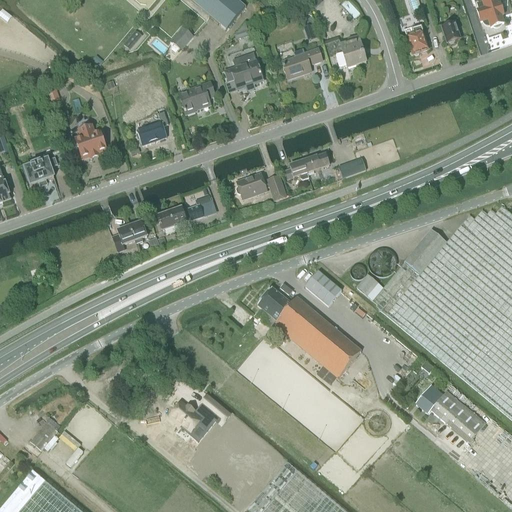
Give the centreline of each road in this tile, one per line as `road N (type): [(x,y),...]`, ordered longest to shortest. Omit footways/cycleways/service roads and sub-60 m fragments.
road 1 (unclassified): [(0,404),(130,330),(204,299),(511,190)]
road 2 (unclassified): [(0,230),(398,89)]
road 3 (primary): [(511,142),(151,289)]
road 4 (primary): [(0,382),(151,289)]
road 5 (primary): [(151,289),(64,324),(0,364)]
road 6 (residential): [(398,89),(511,51)]
